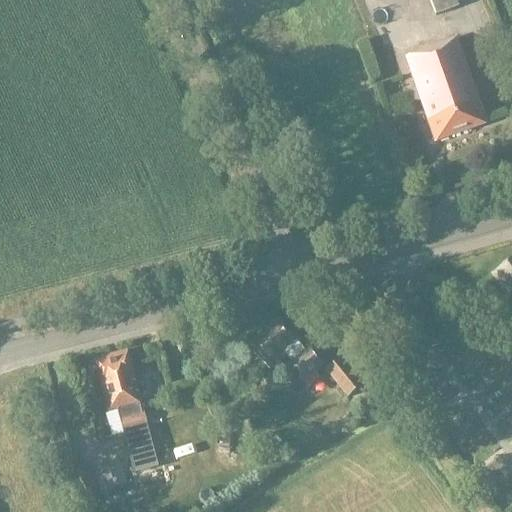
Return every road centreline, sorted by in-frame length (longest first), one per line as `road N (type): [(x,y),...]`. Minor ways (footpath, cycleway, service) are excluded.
road 1 (unclassified): [(287,277),(169,0)]
road 2 (tertiary): [(0,354),(287,277)]
road 3 (unclassified): [(511,322),(421,287),(398,270),(391,250)]
road 4 (tertiary): [(391,250),(511,215)]
